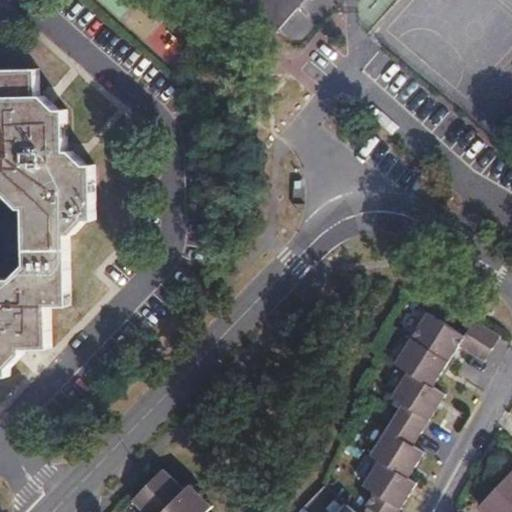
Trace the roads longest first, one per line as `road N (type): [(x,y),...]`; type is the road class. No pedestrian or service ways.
road 1 (residential): [(511,282),(408,216),(379,210),(347,217),(57,507)]
road 2 (residential): [(26,0),(166,124),(183,193),(161,260),(19,413),(15,458)]
road 3 (residential): [(511,376),(437,511)]
